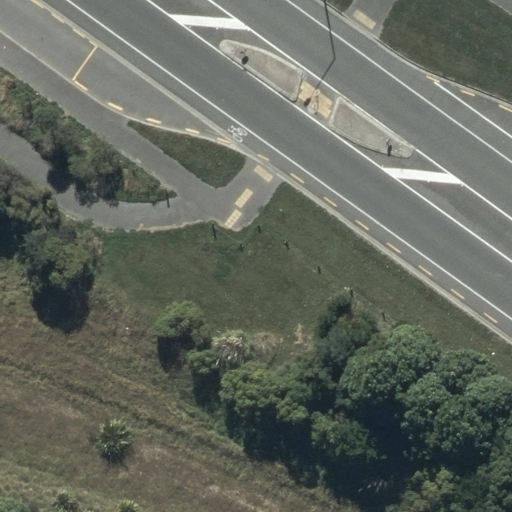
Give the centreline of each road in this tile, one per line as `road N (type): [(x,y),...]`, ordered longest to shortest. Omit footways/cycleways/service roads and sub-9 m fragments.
road 1 (secondary): [(511,287),(113,0)]
road 2 (secondary): [(247,0),(511,190)]
